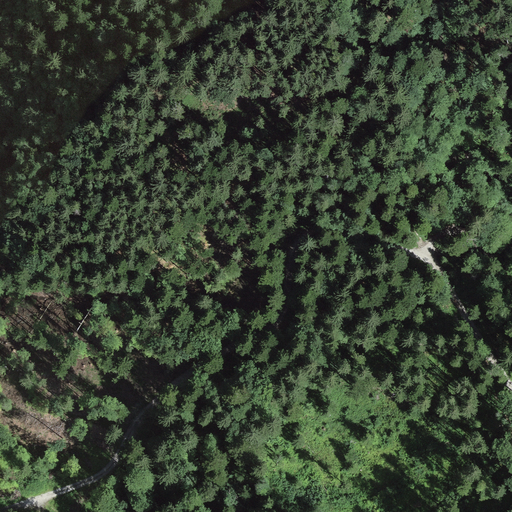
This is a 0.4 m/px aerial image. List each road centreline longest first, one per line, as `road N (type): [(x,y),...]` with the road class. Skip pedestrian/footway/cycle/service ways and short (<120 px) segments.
road 1 (track): [(511,385),(430,259),(315,232),(297,243),(286,301),(271,327),(185,370),(95,475),(0,508)]
road 2 (track): [(414,252),(444,228),(458,229),(511,273)]
